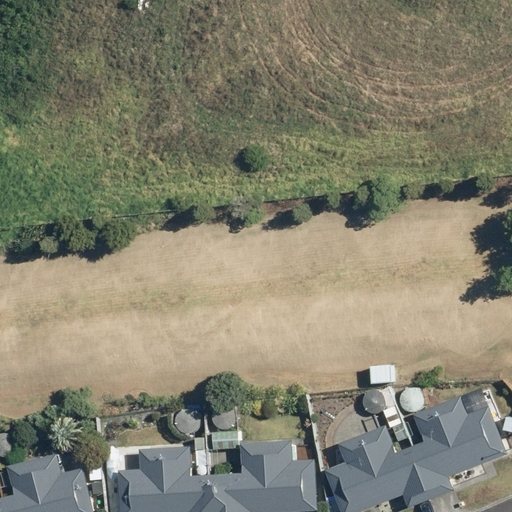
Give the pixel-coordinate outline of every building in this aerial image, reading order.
[(392,365),(373,367),(375,382),(394,380),(392,365)] [(406,408),(409,411),(412,413),(417,413),(420,412),(424,410),(426,407),(428,403),(428,398),(426,395),(423,392),(420,389),(416,389),(412,389),(408,391),(406,394),(404,397),(403,401),(404,405),(406,408)] [(369,410),(372,412),(376,414),(380,414),(384,413),(387,411),(390,408),(391,404),(391,400),(389,396),(387,393),(383,391),(379,390),(375,391),(372,392),(369,395),(367,398),(366,402),(367,406),(369,410)] [(465,396),(419,415),(430,443),(416,449),(436,499),(444,496),(458,490),(453,478),(511,454),(511,452),(494,407),(472,416),(465,396)] [(216,425),(219,428),(223,430),(227,430),(231,429),(234,427),(237,424),(238,420),(238,415),(236,412),(234,409),(230,406),(226,406),(222,406),(219,408),(216,411),(214,414),(213,418),(214,422),(216,425)] [(412,438),(406,425),(398,406),(388,410),(395,427),(399,426),(405,440),(412,438)] [(179,429),(182,432),(186,434),(190,434),(194,433),(198,431),(200,427),(201,423),(201,419),(200,415),(197,412),(193,410),(189,409),(186,410),(182,412),(179,414),(177,418),(177,422),(177,425),(179,429)] [(417,420),(406,425),(412,438),(422,433),(417,420)] [(350,462),(329,471),(345,511),(367,511),(409,496),(413,508),(425,503),(436,499),(416,449),(402,454),(390,426),(343,445),(350,462)] [(241,432),(215,433),(216,449),(241,449),(241,432)] [(0,453),(3,456),(7,458),(11,458),(15,457),(18,455),(21,452),(22,448),(22,444),(20,440),(17,437),(14,435),(10,434),(6,434),(3,436),(0,438),(0,453)] [(212,476),(214,511),(297,511),(322,511),(320,461),(296,462),(295,443),(246,445),(248,475),(212,476)] [(144,449),(145,469),(124,470),(126,511),(214,511),(212,476),(196,477),(195,447),(144,449)] [(211,451),(211,465),(222,464),(221,451),(211,451)] [(61,454),(12,467),(20,495),(6,499),(9,511),(97,511),(86,470),(66,475),(61,454)] [(92,463),(93,480),(105,479),(104,462),(92,463)] [(0,474),(0,475),(3,489),(13,487),(9,473),(0,474)] [(0,511),(9,511),(6,499),(0,500),(0,511)]
